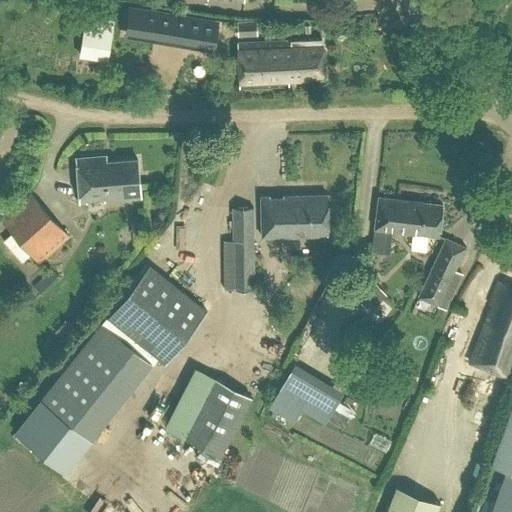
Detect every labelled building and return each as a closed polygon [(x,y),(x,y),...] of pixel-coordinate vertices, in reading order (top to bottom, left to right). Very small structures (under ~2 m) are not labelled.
[(130,9),(126,32),(212,47),(216,24),(218,24),(218,23),(128,8),(128,9),(130,9)] [(237,35),(256,33),(255,20),(236,20),(237,35)] [(85,26),(80,54),(106,58),(110,31),(85,26)] [(239,87),(287,84),(287,79),(323,77),(320,36),(237,41),(239,87)] [(109,160),(109,154),(77,158),(80,199),(138,194),(135,158),(109,160)] [(0,219),(38,262),(68,235),(30,192),(0,219)] [(261,236),(327,234),(326,193),(260,195),(261,236)] [(438,235),(442,203),(378,196),(374,228),(438,235)] [(359,201),(327,202),(329,236),(361,234),(359,201)] [(222,289),(253,288),(252,205),(231,206),(231,239),(221,239),(222,289)] [(445,307),(461,272),(454,270),(465,246),(444,237),(418,295),(445,307)] [(165,360),(206,308),(147,262),(105,315),(135,339),(165,360)] [(50,268),(32,284),(41,294),(60,277),(50,268)] [(352,291),(367,310),(384,296),(369,277),(352,291)] [(511,286),(497,281),(488,303),(491,304),(470,362),(507,377),(511,362),(511,286)] [(457,336),(445,330),(431,361),(443,367),(457,336)] [(220,455),(251,395),(195,366),(163,427),(220,455)] [(290,368),(268,406),(292,420),(299,408),(323,422),(338,396),(290,368)] [(412,393),(417,380),(402,374),(397,386),(412,393)] [(26,383),(21,381),(17,389),(23,391),(26,383)] [(63,472),(89,440),(39,400),(13,432),(63,472)] [(467,401),(458,423),(474,430),(483,407),(467,401)] [(503,407),(489,402),(476,436),(490,442),(503,407)] [(511,511),(511,402),(490,463),(507,469),(490,511),(511,511)] [(133,473),(148,487),(159,475),(144,462),(133,473)] [(119,491),(131,476),(122,469),(111,484),(119,491)] [(383,481),(373,511),(424,511),(430,495),(383,481)]
